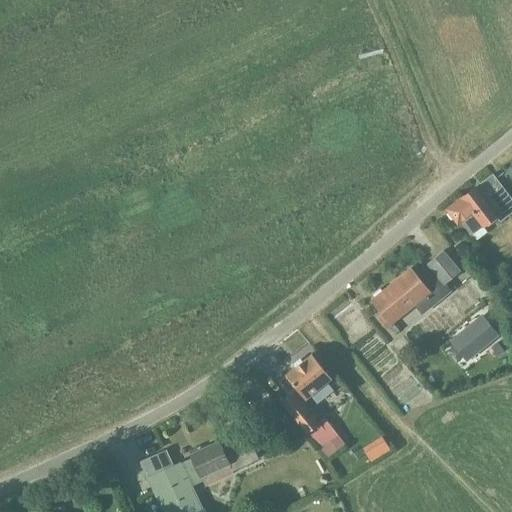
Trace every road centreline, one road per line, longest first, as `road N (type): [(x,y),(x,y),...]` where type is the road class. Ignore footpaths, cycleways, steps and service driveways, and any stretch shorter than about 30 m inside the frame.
road 1 (residential): [(0,491),(220,377),(511,136)]
road 2 (track): [(306,309),(413,444),(486,511)]
